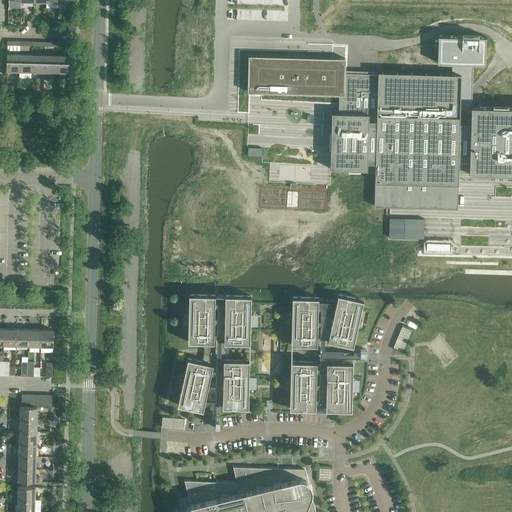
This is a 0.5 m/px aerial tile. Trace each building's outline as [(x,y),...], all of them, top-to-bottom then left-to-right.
[(20,50),(20,40),(7,40),(7,45),(20,45),(19,50),(20,50)] [(32,45),(32,40),(20,40),(20,50),(29,50),(29,45),(32,45)] [(19,71),(19,54),(7,54),(6,70),(19,71)] [(32,71),(32,54),(19,54),(19,71),(32,71)] [(44,71),(45,55),(32,54),(32,71),(44,71)] [(57,72),(57,55),(45,55),(44,71),(57,72)] [(57,55),(57,72),(69,72),(70,55),(57,55)] [(247,80),(247,92),(258,92),(339,94),(344,95),(345,75),(345,72),(345,58),(333,58),(248,55),(247,80)] [(331,112),(330,168),(367,169),(367,167),(375,167),(374,206),(389,206),(457,208),(458,169),(469,169),(469,172),(511,173),(511,105),(471,105),(470,108),(460,107),(461,80),(461,73),(377,71),(377,73),(347,72),(346,72),(345,72),(345,75),(344,95),(339,94),(338,112),(332,112),(331,112)] [(251,296),(225,295),(224,329),(214,329),(215,295),(189,294),(188,342),(203,342),(203,352),(201,361),(188,358),(177,404),(203,410),(210,376),(223,376),(222,407),(248,407),(249,360),(223,359),(224,342),(250,343),(251,296)] [(325,409),(351,410),(352,362),(337,362),(337,353),(339,342),(353,345),(363,300),(338,294),(330,328),(317,328),(318,297),(292,297),(291,344),(317,345),(316,361),(291,361),(290,408),(315,409),(316,375),(326,375),(325,409)] [(402,316),(393,335),(404,340),(413,321),(402,316)] [(16,345),(16,328),(4,328),(4,344),(16,345)] [(28,345),(29,328),(16,328),(16,345),(28,345)] [(41,345),(41,329),(29,328),(28,345),(41,345)] [(41,329),(41,345),(53,346),(54,329),(41,329)] [(345,359),(363,359),(364,354),(366,354),(366,350),(360,349),(360,350),(354,350),(354,353),(345,353),(345,359)] [(3,360),(3,375),(9,375),(9,374),(15,374),(15,366),(9,366),(9,361),(3,360)] [(28,361),(28,375),(39,376),(40,366),(34,366),(34,361),(28,361)] [(28,405),(21,405),(20,411),(19,411),(19,418),(20,418),(37,418),(37,406),(34,405),(28,405)] [(215,426),(219,426),(220,420),(219,420),(219,415),(216,415),(216,405),(210,405),(210,423),(215,424),(215,426)] [(184,418),(184,408),(163,407),(163,417),(184,418)] [(51,421),(57,416),(54,413),(48,418),(51,421)] [(57,416),(51,421),(53,424),(59,419),(57,416)] [(37,431),(37,418),(20,418),(20,423),(19,423),(18,431),(20,431),(20,430),(37,431)] [(36,443),(37,431),(20,430),(20,431),(20,436),(18,436),(18,443),(19,443),(36,443)] [(50,446),(56,440),(53,437),(47,443),(50,446)] [(56,440),(50,446),(53,449),(59,443),(56,440)] [(36,455),(36,443),(19,443),(19,448),(18,448),(18,456),(19,456),(19,455),(36,455)] [(36,468),(36,455),(19,455),(19,456),(19,461),(17,461),(17,468),(19,468),(19,467),(36,468)] [(49,471),(55,465),(52,462),(46,468),(49,471)] [(55,465),(49,471),(52,474),(58,468),(55,465)] [(35,481),(36,468),(19,467),(19,468),(19,473),(17,473),(17,480),(35,481)] [(314,511),(303,469),(233,467),(237,483),(185,481),(192,511),(314,511)] [(18,498),(35,499),(35,486),(18,486),(18,491),(16,491),(16,499),(18,499),(18,498)] [(48,502),(54,496),(51,493),(45,499),(48,502)] [(54,496),(48,502),(51,505),(57,499),(54,496)] [(34,511),(35,499),(18,498),(18,499),(17,504),(16,504),(16,511),(17,511),(17,510),(34,511)]
